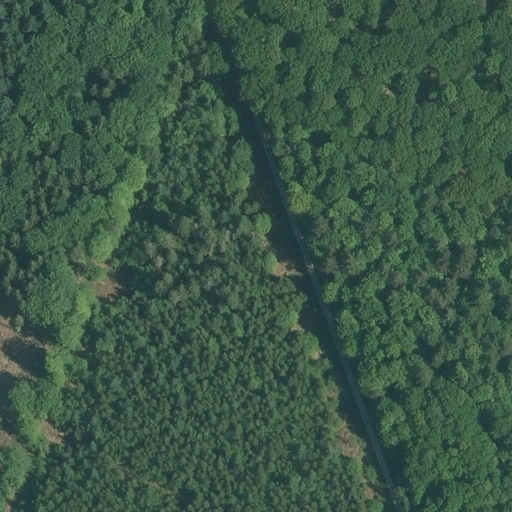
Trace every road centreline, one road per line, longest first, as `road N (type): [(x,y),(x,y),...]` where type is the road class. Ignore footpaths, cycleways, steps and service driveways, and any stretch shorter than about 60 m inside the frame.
road 1 (track): [(406,511),(214,0)]
road 2 (track): [(189,0),(151,64),(0,451)]
road 3 (track): [(511,44),(400,0)]
